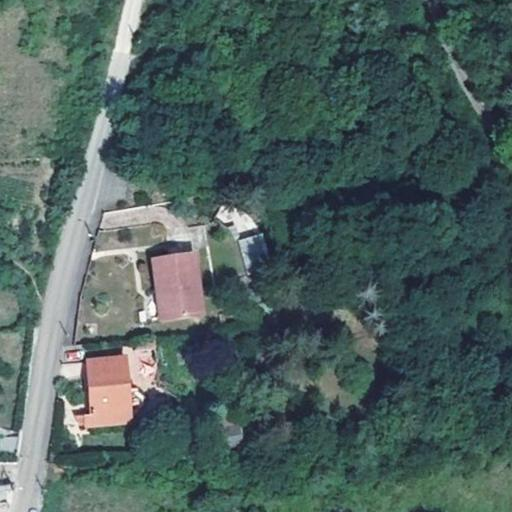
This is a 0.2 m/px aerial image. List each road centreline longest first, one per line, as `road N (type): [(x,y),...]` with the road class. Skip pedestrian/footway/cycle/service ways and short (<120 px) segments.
road 1 (residential): [(21,511),(140,0)]
road 2 (track): [(432,0),(457,69),(511,157)]
